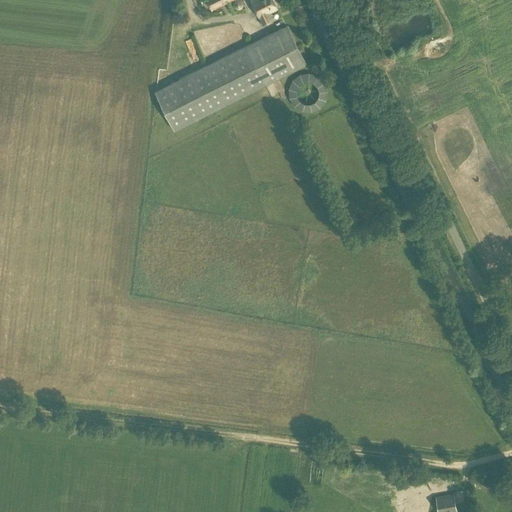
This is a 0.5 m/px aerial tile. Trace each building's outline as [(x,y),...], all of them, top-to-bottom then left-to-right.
[(208,0),(212,9),(229,0),(208,0)] [(272,19),(269,12),(277,8),(273,0),(250,0),(259,17),(264,14),(267,22),(272,19)] [(174,129),(305,63),(286,25),(155,90),(174,129)] [(458,506),(467,505),(465,495),(457,496),(458,506)] [(456,511),(457,511),(455,496),(437,499),(438,511),(456,511)]
